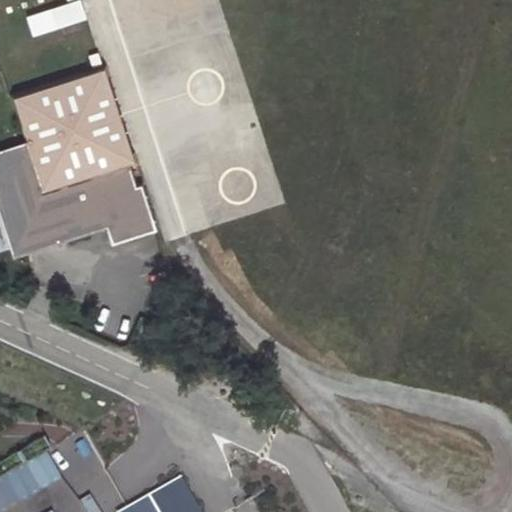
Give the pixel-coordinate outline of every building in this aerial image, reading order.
[(87,22),(79,0),(78,0),(26,17),(33,39),(87,22)] [(0,222),(8,248),(12,258),(106,228),(111,246),(155,230),(141,185),(136,187),(129,166),(135,165),(119,115),(103,67),(11,98),(26,143),(0,151),(0,222)] [(0,250),(8,248),(0,222),(0,250)] [(0,475),(0,494),(4,502),(25,490),(37,511),(57,511),(58,511),(28,460),(0,475)] [(198,511),(179,478),(119,511),(198,511)]
